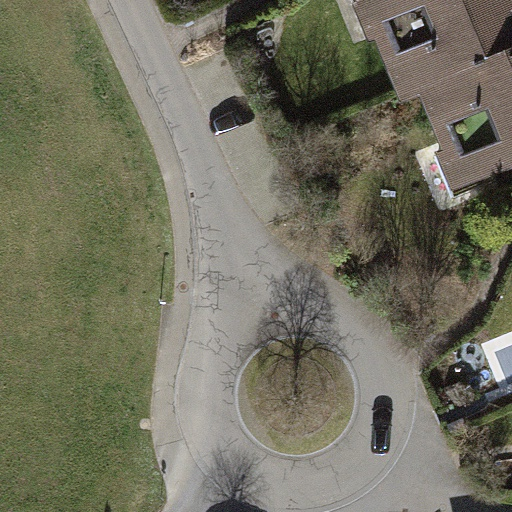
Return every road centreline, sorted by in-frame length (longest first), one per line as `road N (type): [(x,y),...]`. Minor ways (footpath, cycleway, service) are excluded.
road 1 (residential): [(130,0),(262,315)]
road 2 (residential): [(376,438),(386,399),(379,360),(355,328),(320,309),(262,315)]
road 3 (residential): [(230,456),(259,477),(293,485),(327,480),(376,438)]
road 4 (residential): [(262,315),(220,350),(208,386),(211,423),(230,456)]
road 5 (residential): [(476,511),(407,472),(376,438)]
